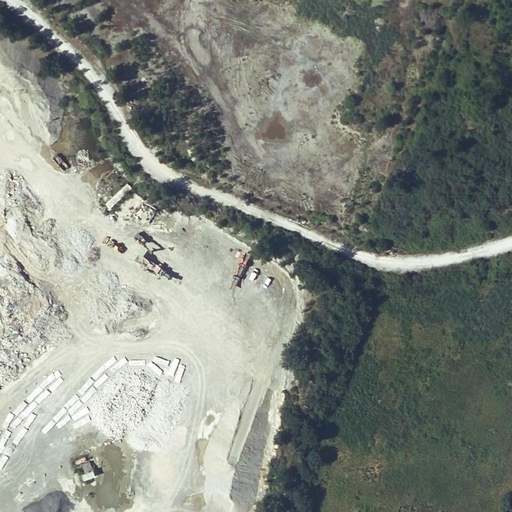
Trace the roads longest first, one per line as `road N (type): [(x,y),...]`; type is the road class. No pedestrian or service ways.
road 1 (track): [(0,0),(95,80),(134,154),(155,176),(366,261),(406,268),(511,244)]
road 2 (track): [(141,15),(206,78),(230,117),(230,175),(242,211)]
